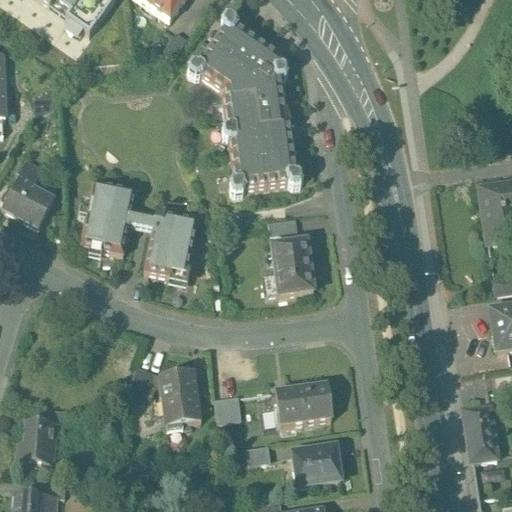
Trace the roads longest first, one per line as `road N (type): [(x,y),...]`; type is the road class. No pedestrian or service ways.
road 1 (secondary): [(305,0),(340,40),(373,104),(398,181),(442,511)]
road 2 (residential): [(362,320),(184,325),(137,312),(31,259)]
road 3 (residential): [(295,0),(362,320)]
road 4 (residential): [(387,511),(362,320)]
